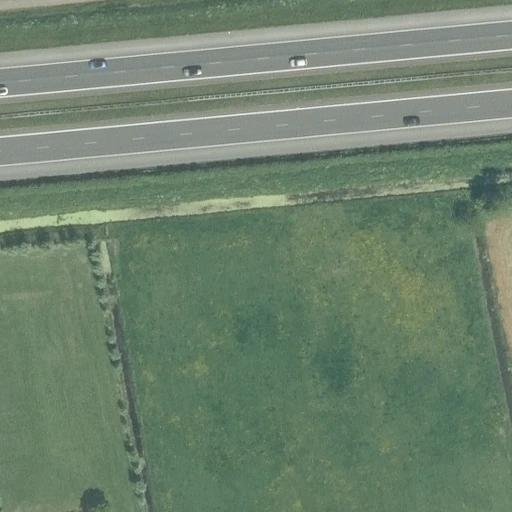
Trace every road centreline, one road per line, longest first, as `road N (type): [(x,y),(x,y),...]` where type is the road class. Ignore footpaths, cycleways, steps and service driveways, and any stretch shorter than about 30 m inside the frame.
road 1 (motorway): [(511,36),(0,83)]
road 2 (motorway): [(0,152),(511,105)]
